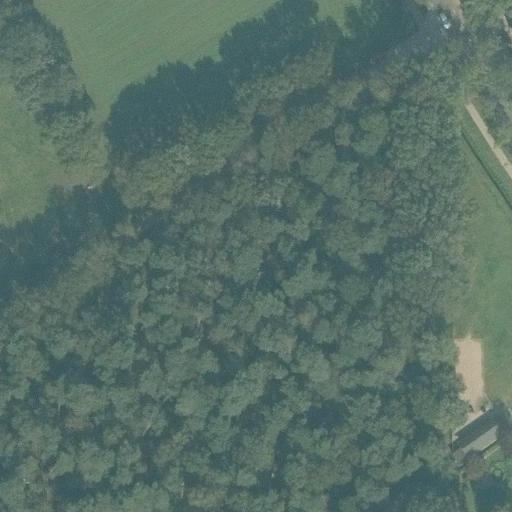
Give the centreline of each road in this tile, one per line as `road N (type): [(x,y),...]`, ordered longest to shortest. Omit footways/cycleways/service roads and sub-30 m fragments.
road 1 (track): [(0,322),(425,37)]
road 2 (tertiary): [(511,124),(450,21)]
